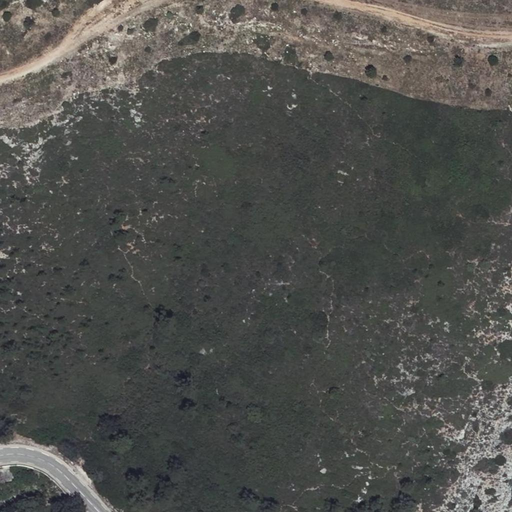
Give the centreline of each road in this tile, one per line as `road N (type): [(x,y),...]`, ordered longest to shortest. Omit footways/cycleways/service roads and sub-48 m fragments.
road 1 (track): [(511,39),(327,0)]
road 2 (track): [(108,0),(71,33),(0,71)]
road 3 (secondary): [(102,511),(47,463),(0,456)]
